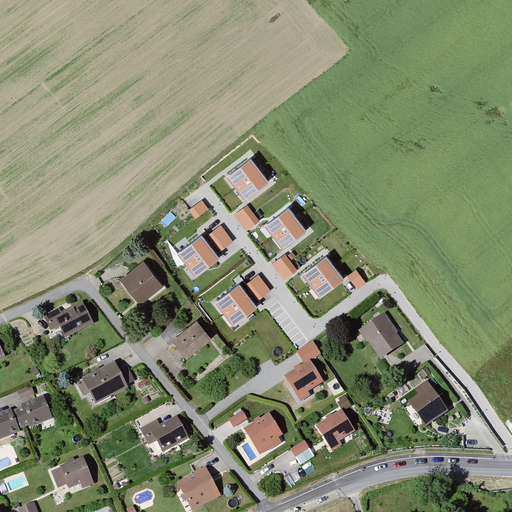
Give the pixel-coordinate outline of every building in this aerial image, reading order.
[(251,159),(227,178),(244,200),(268,182),(251,159)] [(202,200),(189,211),(196,219),(209,209),(202,200)] [(247,203),(234,213),(247,229),(260,219),(247,203)] [(288,209),(264,228),(281,250),(305,231),(288,209)] [(221,223),(208,233),(221,250),(234,241),(221,223)] [(220,259),(202,236),(178,255),(196,278),(220,259)] [(286,252),(272,262),(285,278),(298,268),(286,252)] [(326,256),(302,275),(320,298),(344,280),(326,256)] [(161,287),(143,264),(123,281),(141,303),(161,287)] [(357,269),(348,275),(358,287),(366,281),(357,269)] [(259,273),(246,282),(258,299),(271,289),(259,273)] [(239,285),(215,304),(233,328),(258,308),(239,285)] [(59,308),(45,316),(51,329),(60,324),(66,336),(93,322),(83,301),(61,312),(59,308)] [(385,311),(359,329),(379,359),(406,341),(385,311)] [(210,340),(196,323),(174,341),(188,358),(210,340)] [(314,342),(299,352),(306,363),(284,377),(300,402),(311,395),(308,391),(324,381),(311,360),(321,354),(314,342)] [(115,363),(84,380),(91,393),(97,404),(128,386),(126,383),(121,374),(115,363)] [(129,370),(121,374),(126,383),(134,379),(129,370)] [(91,393),(84,380),(78,384),(84,397),(91,393)] [(32,385),(17,390),(21,401),(36,395),(32,385)] [(432,385),(408,400),(426,426),(449,411),(432,385)] [(10,409),(0,412),(0,438),(19,430),(18,429),(30,424),(31,426),(51,418),(43,397),(23,405),(23,406),(11,411),(10,409)] [(342,409),(317,425),(332,450),(341,444),(339,441),(355,431),(342,409)] [(247,419),(243,412),(230,419),(234,427),(247,419)] [(270,412),(245,428),(260,452),(285,436),(270,412)] [(157,421),(142,429),(149,443),(158,438),(164,450),(187,438),(176,417),(160,426),(157,421)] [(310,449),(306,442),(293,449),(297,456),(310,449)] [(68,461),(69,463),(61,466),(62,468),(52,472),(58,486),(67,482),(69,487),(81,483),(83,487),(93,483),(82,458),(74,461),(73,459),(68,461)] [(204,469),(179,483),(193,508),(218,494),(204,469)] [(38,511),(34,502),(20,508),(21,511),(38,511)]
